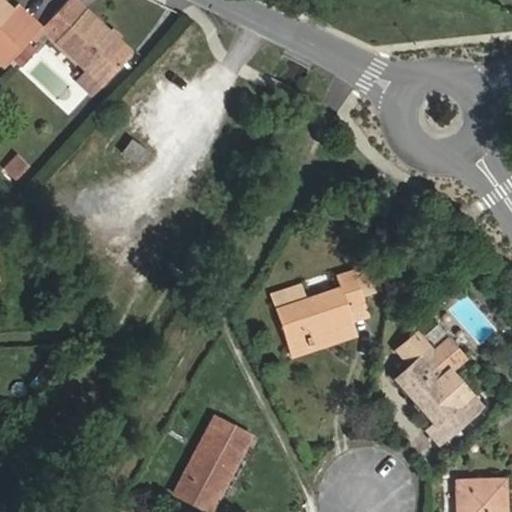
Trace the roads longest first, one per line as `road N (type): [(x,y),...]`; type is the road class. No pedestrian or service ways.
road 1 (tertiary): [(227,0),(398,92)]
road 2 (tertiary): [(398,92),(395,122),(410,147),(438,157),(467,149)]
